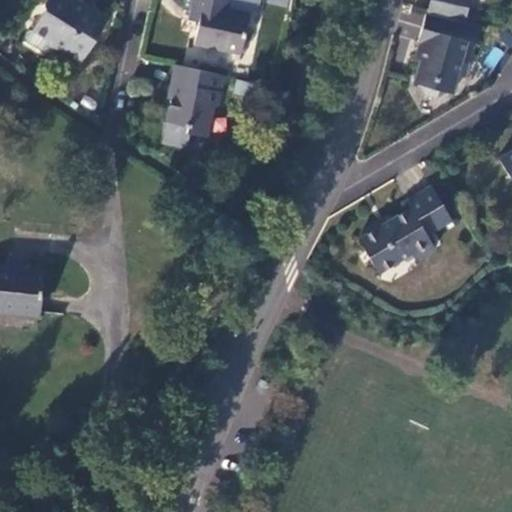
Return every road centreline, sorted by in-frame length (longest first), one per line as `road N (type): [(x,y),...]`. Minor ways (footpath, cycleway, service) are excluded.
road 1 (residential): [(195,511),(333,187)]
road 2 (residential): [(333,187),(455,128),(511,85)]
road 3 (residential): [(333,187),(349,153),(381,0)]
